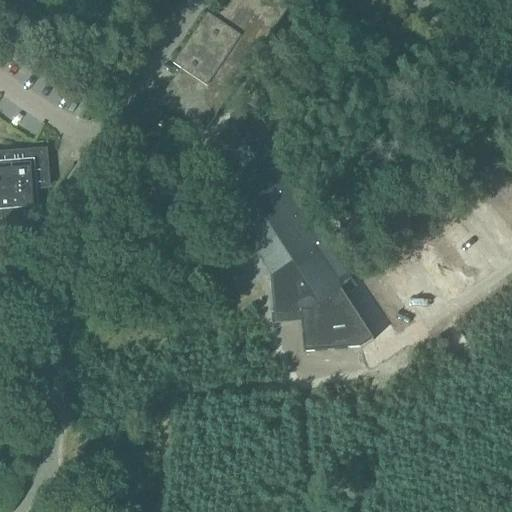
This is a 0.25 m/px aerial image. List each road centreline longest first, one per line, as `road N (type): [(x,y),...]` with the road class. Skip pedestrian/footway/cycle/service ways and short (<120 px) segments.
road 1 (unclassified): [(49,468),(47,234),(91,146),(204,0)]
road 2 (unclassified): [(511,74),(413,0)]
